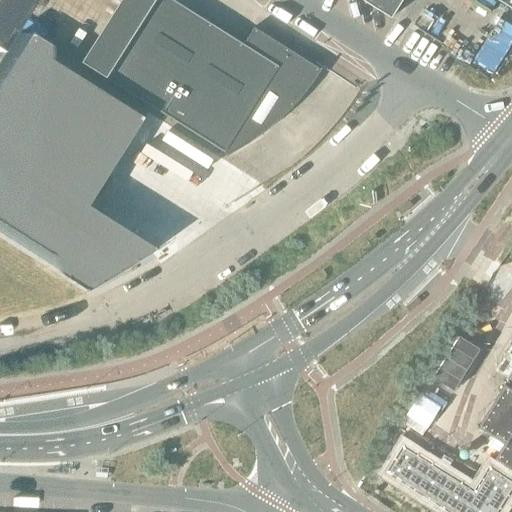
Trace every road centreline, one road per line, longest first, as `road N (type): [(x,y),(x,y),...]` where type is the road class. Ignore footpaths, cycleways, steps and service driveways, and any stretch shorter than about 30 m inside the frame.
road 1 (unclassified): [(0,346),(28,346),(198,272),(355,154),(416,81)]
road 2 (tertiary): [(229,379),(288,347),(388,272),(509,138)]
road 3 (unclassified): [(0,483),(242,511)]
road 4 (tertiary): [(0,435),(79,431),(229,379)]
road 5 (unclassified): [(416,81),(288,0)]
road 6 (tertiary): [(304,492),(229,379)]
